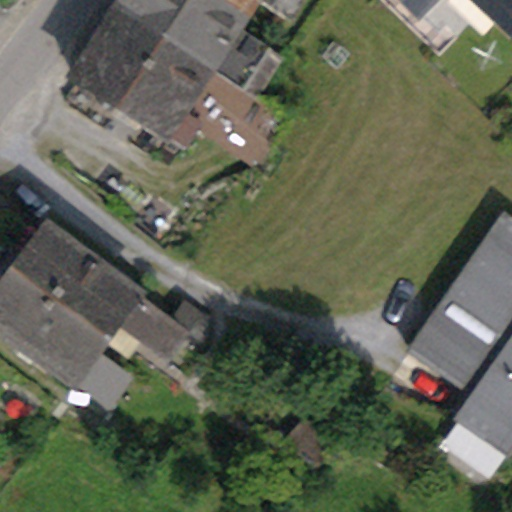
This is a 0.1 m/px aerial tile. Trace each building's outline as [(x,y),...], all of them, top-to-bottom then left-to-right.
[(281,60),(237,32),(244,20),(213,0),(126,0),(121,9),(213,69),(211,71),(243,91),(247,94),(255,99),(281,60)] [(289,21),(302,0),(213,0),(244,20),(257,0),(289,21)] [(403,0),(418,14),(431,0),(403,0)] [(511,0),(478,0),(505,26),(511,18),(511,0)] [(211,71),(213,69),(121,9),(74,80),(183,149),(199,125),(218,137),(247,94),(243,91),(211,71)] [(511,454),(511,224),(503,218),(410,351),(473,395),(456,419),(510,457),(511,454)] [(186,334),(46,233),(15,276),(105,341),(116,326),(166,362),(186,334)] [(125,377),(95,356),(105,341),(15,276),(0,297),(0,331),(105,405),(125,377)] [(199,315),(186,334),(166,362),(182,373),(202,345),(215,355),(229,335),(199,315)]
